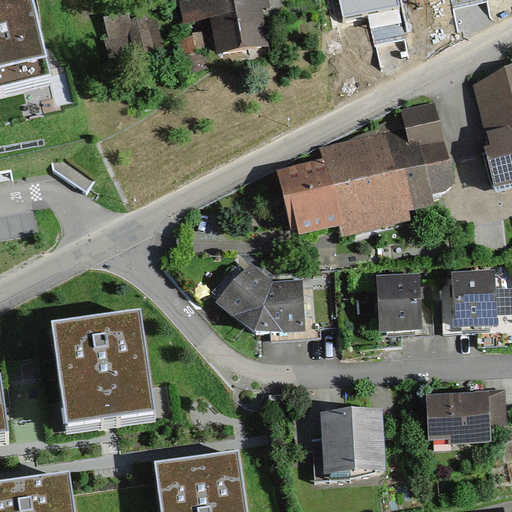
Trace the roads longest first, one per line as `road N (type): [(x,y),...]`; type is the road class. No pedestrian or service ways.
road 1 (residential): [(511,366),(276,375),(251,369),(199,331),(121,231)]
road 2 (unclassified): [(121,231),(511,28)]
road 3 (residential): [(0,197),(59,194),(102,241)]
